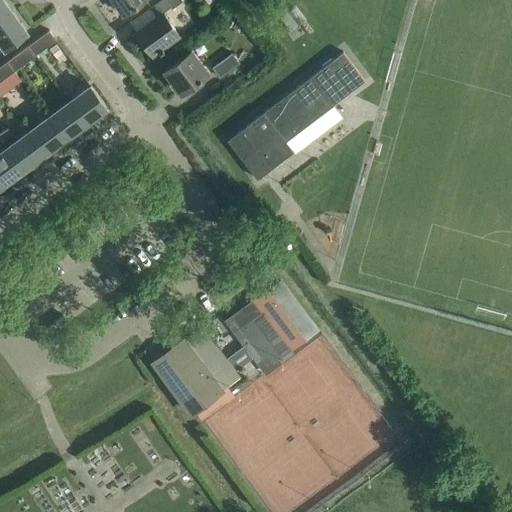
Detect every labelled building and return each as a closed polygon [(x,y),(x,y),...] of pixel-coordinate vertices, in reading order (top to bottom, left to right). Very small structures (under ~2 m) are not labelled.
[(0,0),(0,18),(10,10),(2,0),(0,0)] [(113,0),(122,13),(139,1),(139,0),(113,0)] [(171,8),(182,0),(158,0),(149,7),(156,15),(135,30),(151,53),(158,48),(159,51),(163,48),(161,46),(178,34),(162,12),(170,6),(171,8)] [(289,12),(294,2),(290,0),(277,0),(275,5),(289,12)] [(0,40),(5,47),(10,43),(26,32),(10,10),(0,18),(0,40)] [(35,54),(40,50),(56,38),(49,29),(28,45),(35,54)] [(234,57),(246,49),(234,31),(210,48),(217,58),(229,49),(234,57)] [(13,69),(21,64),(35,54),(28,45),(7,60),(13,69)] [(180,91),(196,79),(206,72),(190,49),(179,57),(163,69),(180,91)] [(363,79),(343,51),(226,139),(256,178),(293,150),(285,139),(332,104),(332,103),(363,79)] [(218,77),(238,63),(230,53),(211,67),(218,77)] [(7,60),(0,65),(0,79),(13,69),(7,60)] [(85,122),(106,106),(90,84),(69,100),(85,122)] [(64,137),(85,122),(69,100),(48,115),(64,137)] [(43,153),(64,137),(48,115),(27,131),(43,153)] [(16,139),(7,126),(0,131),(0,139),(22,168),(43,153),(27,131),(16,139)] [(0,182),(1,184),(22,168),(0,139),(0,182)] [(129,191),(138,185),(132,176),(123,182),(129,191)] [(292,345),(316,328),(271,267),(253,280),(262,292),(233,314),(266,358),(289,340),(292,345)] [(184,322),(220,369),(236,358),(201,310),(184,322)] [(190,412),(215,394),(180,344),(154,362),(190,412)]
